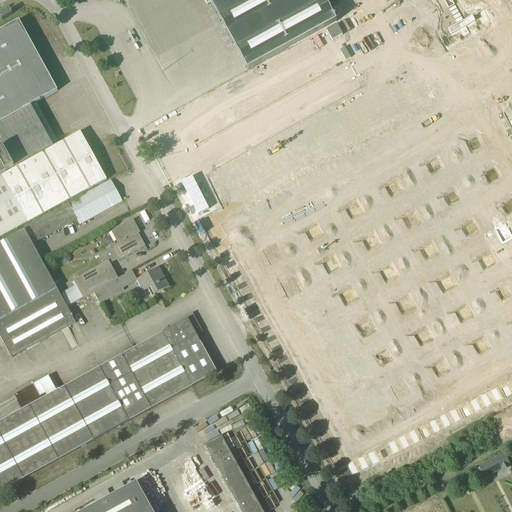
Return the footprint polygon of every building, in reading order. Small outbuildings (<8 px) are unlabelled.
[(211,3),(248,70),(336,21),(324,0),(209,0),(211,3)] [(511,17),(490,29),(511,72),(511,17)] [(473,86),(222,214),(354,473),(511,392),(511,72),(490,29),(453,47),(473,86)] [(76,220),(79,225),(119,203),(108,182),(68,204),(23,229),(32,245),(76,220)] [(118,244),(111,248),(98,255),(103,264),(108,261),(110,264),(117,260),(118,262),(145,247),(138,234),(140,233),(133,220),(111,232),(118,244)] [(67,307),(94,293),(117,280),(118,279),(110,264),(108,261),(103,264),(73,281),(76,286),(60,295),(67,307)] [(159,268),(136,280),(137,282),(143,292),(150,288),(154,295),(170,287),(159,268)] [(122,420),(219,376),(191,313),(187,315),(190,323),(54,385),(50,375),(33,383),(42,402),(0,421),(0,476),(5,474),(9,483),(97,442),(93,432),(97,430),(95,427),(89,430),(87,426),(118,412),(122,420)] [(242,511),(261,511),(221,438),(206,446),(242,511)] [(483,474),(499,466),(502,472),(511,467),(510,465),(504,454),(479,468),(484,479),(485,478),(483,474)] [(86,511),(150,511),(136,485),(126,490),(122,483),(94,499),(97,506),(86,511)]
